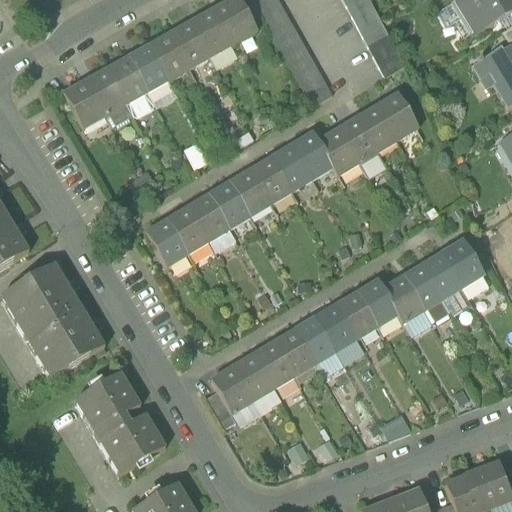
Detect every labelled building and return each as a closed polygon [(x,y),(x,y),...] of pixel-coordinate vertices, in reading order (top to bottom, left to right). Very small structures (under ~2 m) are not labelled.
[(263,0),(252,7),(258,17),(278,5),(275,0),(263,0)] [(342,0),(340,1),(346,11),(365,0),(342,0)] [(365,0),(346,11),(351,21),(372,10),(366,0),(365,0)] [(452,8),(472,41),(510,18),(511,17),(511,2),(510,3),(507,0),(456,0),(459,4),(452,8)] [(235,4),(210,18),(230,52),(254,37),(235,4)] [(258,17),(264,28),(284,16),(278,5),(258,17)] [(351,21),(356,32),(377,20),(372,10),(351,21)] [(264,28),(270,38),(290,26),(284,16),(264,28)] [(210,18),(190,30),(209,64),(230,52),(210,18)] [(356,32),(362,42),(382,30),(377,20),(356,32)] [(270,38),(276,49),(296,37),(290,26),(270,38)] [(190,30),(169,42),(188,76),(209,64),(190,30)] [(362,42),(367,52),(388,40),(382,30),(362,42)] [(511,31),(501,38),(509,52),(511,49),(511,31)] [(276,49),(282,59),(302,47),(296,37),(276,49)] [(367,52),(373,63),(393,50),(388,40),(367,52)] [(169,42),(148,54),(167,88),(188,76),(169,42)] [(282,59),(288,70),(308,58),(302,47),(282,59)] [(493,89),(508,114),(511,111),(511,49),(509,52),(501,56),(499,53),(481,64),(480,62),(476,64),(478,66),(471,70),(479,83),(488,78),(494,88),(493,89)] [(373,63),(378,72),(398,60),(393,50),(373,63)] [(148,54),(127,66),(146,100),(167,88),(148,54)] [(288,70),(294,80),(314,68),(308,58),(288,70)] [(404,72),(398,60),(378,72),(384,83),(404,72)] [(106,78),(125,111),(146,100),(127,66),(106,78)] [(294,80),(299,90),(320,78),(314,68),(294,80)] [(85,89),(104,123),(125,111),(106,78),(85,89)] [(299,90),(305,101),(326,89),(320,78),(299,90)] [(83,135),(104,123),(85,89),(63,101),(83,135)] [(332,100),(326,89),(305,101),(312,112),(332,100)] [(153,111),(146,100),(125,111),(132,123),(133,123),(136,124),(151,115),(152,112),(153,111)] [(397,102),(376,115),(396,148),(417,135),(397,102)] [(132,123),(125,111),(104,123),(111,135),(117,135),(129,129),(132,123)] [(377,160),(396,148),(376,115),(357,126),(377,160)] [(358,171),(377,160),(357,126),(338,137),(358,171)] [(337,184),(358,171),(338,137),(317,150),(332,174),(337,184)] [(311,187),(332,174),(317,150),(312,140),(291,153),(311,187)] [(290,199),(311,187),(291,153),(270,165),(290,199)] [(377,160),(358,171),(367,186),(386,175),(377,160)] [(269,211),(290,199),(270,165),(249,178),(269,211)] [(249,224),(269,211),(249,178),(229,190),(249,224)] [(228,236),(249,224),(229,190),(208,203),(228,236)] [(207,249),(208,248),(228,236),(208,203),(187,215),(207,249)] [(187,261),(207,249),(187,215),(167,227),(187,261)] [(0,275),(28,259),(3,217),(0,219),(0,275)] [(166,273),(187,261),(167,227),(146,240),(166,273)] [(235,247),(228,236),(208,248),(215,259),(235,247)] [(460,295),(465,292),(481,283),(482,282),(462,249),(440,261),(460,295)] [(442,306),(443,306),(460,295),(440,261),(422,273),(442,306)] [(0,303),(0,305),(24,345),(79,312),(54,271),(0,303)] [(403,284),(423,318),(442,306),(422,273),(403,284)] [(487,293),(481,283),(465,292),(471,303),(487,293)] [(403,284),(382,297),(397,322),(402,330),(423,318),(403,284)] [(377,288),(356,301),(376,335),(397,322),(382,297),(377,288)] [(467,305),(471,303),(465,292),(460,295),(467,305)] [(467,305),(460,295),(443,306),(452,321),(470,311),(467,305)] [(356,301),(335,313),(356,347),(376,335),(356,301)] [(449,319),(442,306),(423,318),(429,328),(430,328),(431,330),(436,331),(448,324),(449,319)] [(104,353),(79,312),(24,345),(49,386),(104,353)] [(335,313),(315,326),(335,360),(356,347),(335,313)] [(423,318),(402,330),(410,344),(431,331),(429,328),(423,318)] [(315,326),(294,338),(314,372),(335,360),(315,326)] [(294,338),(273,350),(294,385),(314,372),(294,338)] [(363,360),(356,347),(335,360),(343,373),(363,360)] [(273,350),(253,363),(273,397),(294,385),(273,350)] [(335,360),(314,372),(322,385),(343,373),(335,360)] [(253,363),(232,375),(253,409),(273,397),(253,363)] [(231,422),(253,409),(232,375),(211,388),(217,399),(231,422)] [(74,407),(119,482),(165,454),(145,422),(130,431),(125,422),(140,413),(120,380),(74,407)] [(280,408),(273,397),(253,409),(259,421),(260,423),(271,416),(270,414),(280,408)] [(206,406),(224,437),(236,430),(231,422),(217,399),(206,406)] [(259,421),(253,409),(231,422),(236,430),(238,434),(259,421)] [(397,443),(410,438),(401,422),(389,430),(397,443)] [(329,445),(317,452),(326,467),(338,461),(329,445)] [(299,447),(287,455),(297,471),(309,463),(299,447)] [(502,469),(473,480),(485,511),(499,511),(511,507),(511,495),(511,493),(502,469)] [(485,511),(473,480),(443,491),(451,511),(485,511)] [(143,511),(191,511),(179,490),(143,511)] [(424,511),(418,496),(390,508),(391,511),(424,511)]
